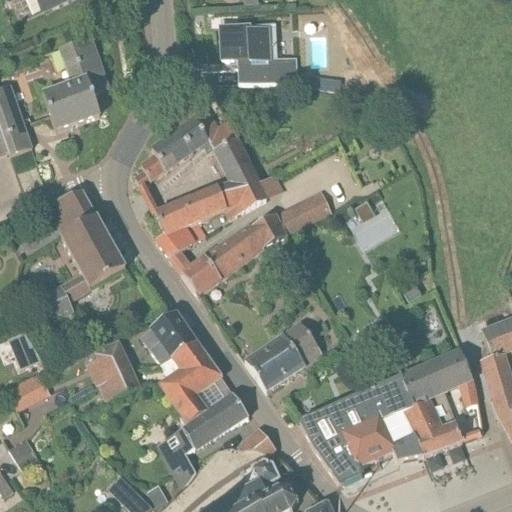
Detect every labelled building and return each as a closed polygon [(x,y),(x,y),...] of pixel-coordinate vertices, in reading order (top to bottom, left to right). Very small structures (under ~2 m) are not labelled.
[(36,0),(43,15),(74,0),(11,0),(12,3),(19,0),(36,0)] [(244,0),(244,1),(244,9),(258,8),(258,1),(257,0),(244,0)] [(267,50),(266,35),(253,35),(253,30),(220,32),(221,65),(226,65),(226,66),(229,65),(229,64),(240,64),(242,88),(238,88),(238,89),(298,86),(297,85),(286,85),(284,64),(268,64),(267,54),(269,54),(269,50),(267,50)] [(109,93),(91,42),(60,53),(67,72),(80,69),(84,83),(72,86),(43,96),(56,136),(100,120),(93,99),(109,93)] [(341,82),(326,81),(325,95),(339,96),(341,82)] [(32,153),(22,125),(10,90),(0,93),(0,132),(8,156),(10,160),(32,153)] [(209,145),(227,182),(250,171),(227,128),(218,133),(198,105),(166,126),(174,139),(151,155),(155,161),(141,171),(144,176),(135,183),(141,192),(209,145)] [(0,159),(8,156),(0,132),(0,159)] [(258,187),(250,171),(227,182),(235,196),(222,202),(217,192),(155,220),(165,241),(200,232),(198,228),(223,215),(228,224),(267,204),(258,187)] [(302,232),(331,217),(320,195),(290,211),(302,232)] [(68,306),(125,273),(82,198),(48,209),(64,240),(60,242),(81,278),(42,299),(54,324),(73,316),(68,306)] [(363,206),(351,214),(359,228),(371,220),(363,206)] [(198,302),(263,255),(263,253),(287,240),(275,219),(262,227),(249,233),(203,261),(181,279),(198,302)] [(205,240),(200,232),(165,241),(156,246),(169,264),(205,240)] [(408,306),(419,299),(414,290),(403,297),(408,306)] [(161,371),(196,347),(176,318),(150,333),(159,346),(148,353),(161,371)] [(386,323),(355,341),(365,357),(396,340),(386,323)] [(511,443),(511,324),(481,337),(491,363),(481,366),(499,418),(498,419),(499,421),(505,432),(511,444),(511,443)] [(296,333),(245,367),(244,368),(266,399),(306,370),(316,364),(322,359),(303,328),(296,333)] [(21,374),(42,365),(25,336),(8,343),(21,374)] [(98,391),(99,394),(135,381),(120,347),(93,359),(105,387),(98,391)] [(196,347),(161,371),(170,384),(162,389),(188,427),(231,398),(228,394),(222,386),(219,382),(220,382),(196,347)] [(464,413),(477,409),(474,389),(461,356),(399,382),(411,414),(406,416),(424,462),(462,447),(444,399),(458,393),(464,413)] [(6,395),(18,417),(49,400),(38,379),(6,395)] [(140,393),(135,381),(99,394),(106,408),(140,393)] [(363,481),(359,473),(372,468),(383,463),(396,460),(397,467),(424,462),(406,416),(411,414),(399,382),(299,428),(314,455),(339,491),(340,492),(342,491),(341,490),(348,487),(348,486),(349,486),(348,485),(352,484),(353,484),(354,484),(361,481),(361,482),(363,481)] [(180,492),(196,477),(185,459),(248,422),(232,400),(175,438),(160,446),(172,467),(167,469),(180,492)] [(123,420),(116,409),(108,414),(115,426),(119,423),(119,422),(123,420)] [(269,447),(262,439),(262,437),(261,436),(260,435),(258,436),(240,453),(257,454),(269,458),(274,453),(270,447),(269,447)] [(483,437),(464,440),(466,455),(485,452),(483,437)] [(38,464),(25,443),(8,454),(21,474),(38,464)] [(276,490),(273,485),(279,482),(272,468),(263,465),(240,476),(246,487),(242,488),(245,492),(234,498),(232,495),(230,497),(231,500),(221,506),(219,503),(217,504),(219,507),(210,511),(208,511),(207,510),(205,511),(204,511),(291,511),(295,507),(298,507),(298,504),(295,504),(290,495),(292,493),(289,491),(287,494),(278,494),(277,490),(276,490)] [(0,498),(3,503),(14,496),(0,475),(0,498)] [(117,501),(127,511),(150,511),(128,489),(117,501)] [(156,511),(168,505),(158,489),(147,496),(156,511)]
